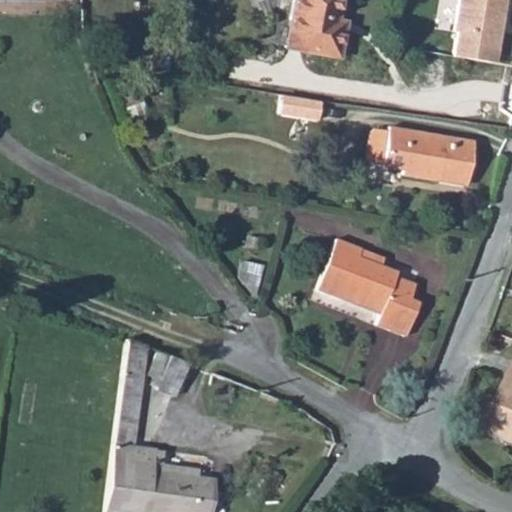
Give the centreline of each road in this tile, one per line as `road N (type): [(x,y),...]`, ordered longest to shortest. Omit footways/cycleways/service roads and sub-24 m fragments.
road 1 (residential): [(420,454),(511,209)]
road 2 (track): [(0,271),(196,344)]
road 3 (residential): [(360,433),(331,406),(196,344)]
